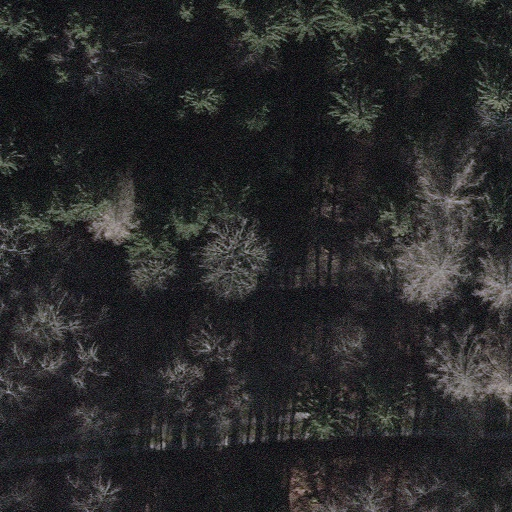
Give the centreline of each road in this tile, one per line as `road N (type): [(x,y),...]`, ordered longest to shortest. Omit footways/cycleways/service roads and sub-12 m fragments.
road 1 (track): [(0,458),(353,420),(511,425)]
road 2 (track): [(511,281),(257,266),(0,280)]
